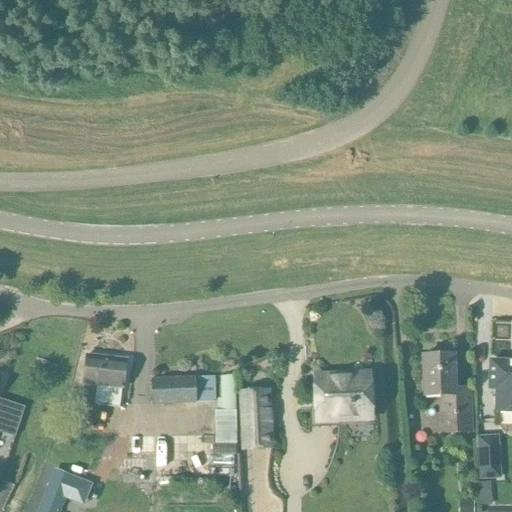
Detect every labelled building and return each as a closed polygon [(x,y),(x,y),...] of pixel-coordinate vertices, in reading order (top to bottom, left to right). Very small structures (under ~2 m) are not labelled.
[(440,396),(441,434),(471,433),(470,388),(455,389),(454,355),(423,356),(424,397),(440,396)] [(95,406),(119,409),(122,389),(126,361),(87,356),(84,385),(97,386),(95,406)] [(497,413),(511,413),(511,362),(491,362),(490,388),(498,389),(497,413)] [(314,376),(317,422),(372,419),(370,374),(348,375),(348,377),(336,377),(336,375),(314,376)] [(221,377),(222,412),(237,412),(237,375),(221,377)] [(151,379),(152,405),(196,404),(196,403),(218,402),(218,378),(151,379)] [(244,444),(271,443),(268,391),(241,393),(244,444)] [(25,408),(0,399),(0,432),(15,437),(25,408)] [(215,412),(215,444),(237,444),(237,412),(222,412),(215,412)] [(499,434),(476,436),(479,480),(501,479),(499,434)] [(133,452),(153,450),(151,435),(131,438),(133,452)] [(237,457),(237,444),(215,444),(210,445),(210,457),(237,457)] [(55,471),(39,511),(62,511),(66,501),(78,506),(87,484),(55,471)] [(13,487),(0,480),(0,508),(2,510),(13,487)]
